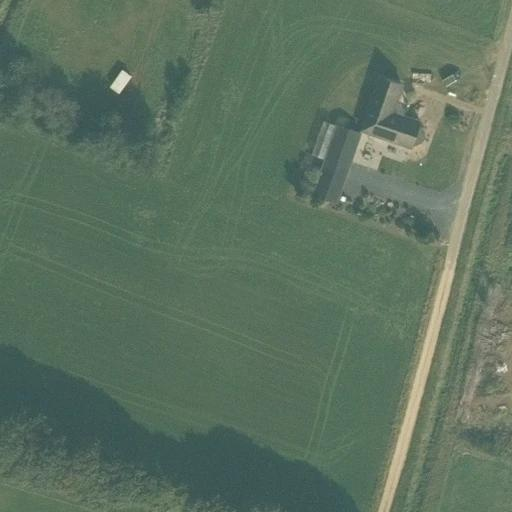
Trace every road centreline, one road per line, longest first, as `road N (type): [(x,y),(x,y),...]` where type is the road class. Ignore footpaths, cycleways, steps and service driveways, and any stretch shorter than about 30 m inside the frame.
road 1 (unclassified): [(446,272),(511,23)]
road 2 (track): [(381,511),(446,272)]
